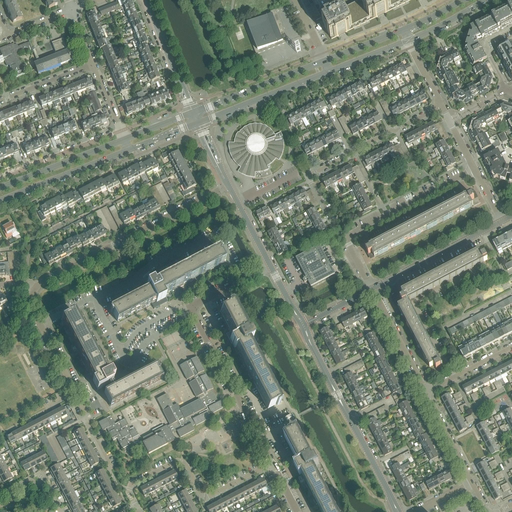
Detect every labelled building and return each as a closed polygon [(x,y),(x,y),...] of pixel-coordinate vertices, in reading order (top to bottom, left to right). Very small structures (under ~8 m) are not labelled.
[(13,0),(3,0),(7,8),(16,4),(13,0)] [(55,0),(44,0),(48,9),(57,5),(55,0)] [(123,5),(119,7),(119,9),(132,4),(130,0),(123,0),(121,1),(123,5)] [(311,0),(322,21),(323,20),(326,26),(332,23),(330,18),(336,16),(335,15),(338,13),(340,17),(341,18),(346,16),(364,7),(371,3),(369,0),(311,0)] [(323,20),(322,21),(325,26),(331,40),(339,36),(346,33),(345,33),(352,30),(370,21),(378,17),(385,14),(384,14),(392,10),(409,2),(412,0),(369,0),(371,3),(364,7),(346,16),(341,18),(340,17),(338,13),(335,15),(336,16),(330,18),(332,23),(326,26),(323,20)] [(117,3),(108,6),(111,12),(115,10),(116,12),(120,10),(119,9),(119,7),(117,3)] [(16,4),(7,8),(13,23),(22,19),(16,4)] [(132,4),(119,9),(120,10),(122,9),(124,13),(134,9),(132,4)] [(511,5),(510,6),(510,5),(507,7),(507,8),(503,10),(494,15),(493,14),(490,15),(491,16),(487,18),(478,23),(477,22),(475,24),(475,25),(470,27),(472,31),(472,33),(470,33),(469,33),(468,37),(468,38),(469,38),(468,40),(467,40),(467,41),(466,44),(466,45),(468,46),(467,48),(464,49),(467,54),(468,56),(468,57),(473,66),(482,61),(487,59),(482,50),(483,49),(481,46),(480,47),(479,47),(477,43),(476,43),(477,41),(478,42),(480,41),(483,40),(482,38),(484,37),(485,38),(495,33),(499,31),(498,30),(501,29),(501,30),(511,25),(511,24),(511,5)] [(89,21),(96,18),(101,16),(100,14),(96,16),(94,12),(93,9),(88,11),(89,14),(86,15),(89,21)] [(128,17),(123,18),(124,20),(136,15),(134,9),(124,13),(124,14),(126,13),(128,17)] [(244,23),(256,55),(288,42),(276,10),(244,23)] [(128,25),(131,24),(139,21),(136,15),(124,20),(124,21),(126,21),(128,25)] [(96,18),(89,21),(91,27),(98,24),(97,19),(101,17),(101,16),(96,18)] [(128,31),(141,26),(139,21),(131,24),(132,28),(128,30),(128,31)] [(98,24),(91,27),(93,32),(105,27),(105,26),(100,28),(98,24)] [(135,35),(143,32),(141,26),(128,31),(129,33),(134,31),(135,35)] [(95,38),(103,35),(106,34),(104,29),(106,29),(105,27),(93,32),(95,38)] [(133,43),(145,38),(143,32),(135,35),(137,39),(132,41),(133,43)] [(103,35),(95,38),(98,43),(110,39),(109,37),(107,38),(106,34),(103,35)] [(140,46),(146,44),(148,43),(145,38),(133,43),(133,44),(138,42),(140,46)] [(100,49),(102,48),(108,46),(106,42),(110,40),(110,39),(98,43),(100,49)] [(69,50),(67,51),(63,40),(57,43),(57,42),(54,43),(55,44),(52,45),(56,55),(40,62),(39,59),(37,60),(36,60),(37,62),(37,63),(34,64),(34,63),(34,64),(38,74),(73,60),(69,50)] [(26,73),(25,69),(23,69),(18,57),(16,53),(28,48),(29,52),(33,51),(29,42),(15,48),(14,46),(15,46),(14,44),(0,49),(0,50),(2,56),(0,57),(0,65),(1,66),(0,64),(0,62),(4,61),(6,66),(9,66),(12,74),(14,73),(16,78),(27,74),(26,73)] [(511,43),(508,45),(506,45),(504,46),(503,47),(498,50),(498,51),(498,52),(501,59),(503,60),(504,62),(504,64),(507,71),(509,71),(509,72),(508,73),(511,80),(511,79),(511,43)] [(136,55),(148,50),(146,44),(140,46),(138,47),(140,51),(135,53),(136,55)] [(104,54),(116,49),(116,48),(111,50),(110,45),(108,46),(102,48),(104,54)] [(116,49),(104,54),(106,60),(114,57),(112,52),(117,51),(116,49)] [(142,59),(150,55),(148,50),(136,55),(136,56),(141,54),(142,59)] [(451,50),(449,52),(446,53),(449,59),(451,57),(454,61),(455,64),(461,61),(462,63),(462,62),(456,51),(453,53),(451,50)] [(438,63),(447,66),(448,64),(454,61),(451,57),(449,59),(446,53),(441,56),(443,58),(442,59),(440,58),(438,63)] [(140,66),(153,61),(150,55),(142,59),(144,63),(140,65),(140,66)] [(114,57),(106,60),(109,66),(121,61),(120,59),(116,61),(114,57)] [(121,61),(109,66),(111,71),(119,68),(117,64),(121,62),(121,61)] [(147,70),(155,67),(153,61),(140,66),(141,67),(145,66),(147,70)] [(397,67),(403,78),(405,77),(403,74),(407,72),(406,70),(404,67),(403,64),(402,64),(401,63),(398,65),(399,66),(397,67)] [(447,66),(438,63),(437,68),(439,69),(439,70),(436,71),(439,76),(444,73),(446,76),(453,72),(450,73),(447,69),(447,68),(447,66)] [(487,66),(486,67),(484,68),(482,64),(473,69),(471,70),(471,71),(473,70),(476,76),(479,74),(483,72),(484,75),(490,72),(487,66)] [(391,70),(395,78),(399,76),(401,79),(403,78),(397,67),(396,67),(395,66),(393,68),(393,69),(391,70)] [(113,77),(126,72),(125,70),(123,71),(121,67),(119,68),(111,71),(113,77)] [(145,77),(157,72),(155,67),(147,70),(145,71),(146,75),(144,76),(145,77)] [(386,73),(392,84),(392,86),(395,85),(394,83),(392,79),(395,78),(391,70),(390,70),(390,69),(387,71),(388,72),(386,73)] [(126,72),(113,77),(116,83),(123,79),(126,78),(124,74),(126,73),(126,72)] [(157,72),(145,77),(145,79),(150,77),(152,81),(153,81),(158,79),(160,78),(157,72)] [(380,75),(384,84),(388,82),(389,85),(392,84),(386,73),(385,73),(384,72),(382,74),(382,75),(380,75)] [(442,81),(443,81),(444,80),(446,83),(458,77),(457,77),(456,78),(453,72),(446,76),(444,73),(439,76),(442,81)] [(481,82),(490,85),(492,79),(490,79),(490,78),(492,77),(490,72),(484,75),(483,72),(479,74),(482,80),(481,82)] [(374,78),(381,90),(383,89),(381,85),(384,84),(380,75),(379,76),(379,75),(376,77),(374,78)] [(445,88),(447,91),(448,94),(454,91),(452,88),(456,86),(459,85),(456,79),(458,78),(458,77),(446,83),(448,87),(445,88)] [(381,90),(374,78),(374,79),(373,78),(370,79),(371,80),(369,82),(372,89),(370,90),(371,94),(374,99),(377,98),(374,92),(378,91),(381,90)] [(84,81),(89,95),(90,94),(88,89),(93,87),(90,79),(84,81)] [(123,79),(116,83),(118,88),(130,83),(130,82),(125,84),(123,79)] [(78,83),(81,91),(85,90),(88,95),(89,95),(84,81),(78,83)] [(356,85),(362,96),(364,95),(362,91),(365,89),(362,82),(361,82),(360,81),(357,83),(358,84),(356,85)] [(490,85),(481,82),(481,83),(475,86),(474,84),(477,91),(480,89),(483,95),(487,92),(486,90),(487,89),(488,90),(490,85)] [(72,85),(78,99),(79,99),(77,93),(81,91),(78,83),(72,85)] [(120,94),(121,93),(127,91),(130,90),(129,85),(131,84),(130,83),(118,88),(120,94)] [(350,88),(354,95),(357,93),(360,97),(362,96),(356,85),(355,85),(355,84),(352,86),(352,87),(350,88)] [(467,87),(469,90),(471,94),(468,95),(471,101),(474,99),(472,97),(478,94),(480,96),(483,95),(480,89),(477,91),(474,84),(468,87),(467,85),(466,85),(467,87)] [(67,88),(70,96),(73,94),(75,100),(78,99),(72,85),(67,88)] [(458,101),(461,92),(459,92),(456,86),(452,88),(454,91),(448,94),(451,98),(453,97),(454,98),(453,100),(458,101)] [(158,88),(163,101),(166,100),(167,101),(171,99),(169,95),(168,96),(166,90),(165,88),(160,89),(160,87),(158,88)] [(354,95),(350,88),(349,88),(349,87),(346,89),(347,90),(345,91),(351,102),(353,101),(351,96),(354,95)] [(61,90),(66,103),(68,103),(66,100),(71,98),(70,96),(67,88),(61,90)] [(154,95),(157,103),(157,104),(160,103),(160,102),(163,101),(158,88),(156,89),(157,91),(156,92),(157,94),(154,95)] [(55,92),(58,100),(62,99),(64,104),(66,103),(61,90),(55,92)] [(339,93),(343,100),(346,99),(350,105),(351,104),(351,102),(345,91),(344,91),(343,90),(341,92),(339,93)] [(416,91),(422,103),(428,100),(424,92),(421,94),(419,90),(416,91)] [(461,92),(458,101),(463,103),(464,101),(465,101),(466,103),(471,101),(468,95),(471,94),(469,90),(463,93),(461,92)] [(124,107),(126,112),(125,113),(126,116),(131,115),(130,114),(134,113),(130,105),(129,100),(127,95),(128,94),(127,91),(121,93),(123,96),(124,96),(126,101),(127,102),(124,105),(124,107)] [(422,103),(416,91),(414,92),(416,96),(413,98),(417,105),(422,103)] [(58,100),(55,92),(50,94),(55,108),(58,107),(56,103),(59,102),(58,100)] [(90,94),(89,95),(90,98),(95,110),(96,112),(97,111),(102,109),(95,92),(90,94)] [(147,105),(143,94),(142,92),(137,94),(139,101),(136,102),(139,111),(142,110),(142,109),(145,108),(144,106),(147,105)] [(143,94),(147,105),(150,104),(151,106),(154,105),(157,104),(157,103),(154,95),(151,96),(150,94),(148,94),(147,93),(143,94)] [(334,96),(340,108),(342,107),(340,102),(343,100),(339,93),(338,94),(338,93),(335,95),(334,96)] [(44,97),(47,105),(52,103),(54,108),(55,108),(50,94),(44,97)] [(340,108),(334,96),(333,97),(332,96),(329,97),(330,98),(328,100),(330,105),(328,106),(329,108),(329,109),(332,108),(331,107),(335,105),(337,109),(340,108)] [(417,105),(413,98),(409,99),(407,96),(405,97),(411,108),(417,105)] [(47,105),(44,97),(38,99),(42,107),(47,105)] [(411,108),(405,97),(403,98),(405,102),(401,103),(406,111),(411,108)] [(139,111),(136,102),(131,104),(131,102),(132,102),(131,99),(129,100),(130,105),(134,113),(136,112),(137,112),(139,111)] [(315,103),(321,114),(322,116),(324,115),(321,110),(327,107),(324,102),(322,103),(321,100),(320,100),(319,99),(316,101),(317,102),(315,103)] [(26,104),(31,117),(33,117),(32,114),(33,114),(32,110),(35,109),(32,101),(26,104)] [(309,106),(314,114),(317,112),(319,116),(321,114),(315,103),(314,103),(314,102),(311,104),(311,105),(309,106)] [(406,111),(401,103),(398,105),(396,102),(394,103),(400,114),(406,111)] [(400,114),(394,103),(392,104),(394,107),(390,109),(391,112),(392,114),(394,117),(400,114)] [(506,114),(509,105),(504,103),(503,105),(502,106),(501,103),(496,105),(499,111),(496,112),(500,119),(498,116),(502,114),(504,113),(506,114)] [(31,117),(26,104),(20,106),(23,114),(26,112),(28,116),(29,115),(30,118),(31,117)] [(304,109),(310,121),(311,122),(313,121),(312,119),(310,116),(314,114),(309,106),(308,106),(308,105),(305,107),(306,108),(304,109)] [(491,108),(491,109),(492,111),(488,113),(494,124),(495,124),(494,122),(500,119),(496,112),(499,111),(496,105),(491,108)] [(23,114),(20,106),(15,108),(20,122),(21,121),(19,115),(23,114)] [(20,122),(15,108),(9,110),(12,118),(16,116),(19,122),(20,122)] [(298,112),(303,120),(306,118),(308,122),(310,121),(304,109),(303,109),(302,108),(300,110),(300,111),(298,112)] [(12,118),(9,110),(3,113),(8,126),(10,125),(8,120),(12,118)] [(91,116),(91,117),(95,128),(101,125),(96,112),(95,110),(94,110),(95,115),(91,116)] [(99,117),(97,111),(96,112),(101,125),(106,123),(107,124),(107,123),(106,120),(109,119),(107,114),(104,115),(103,115),(99,117)] [(292,115),(299,126),(301,125),(299,122),(303,120),(298,112),(297,112),(297,111),(294,113),(295,113),(292,115)] [(370,112),(376,124),(382,120),(377,112),(374,114),(372,111),(370,112)] [(376,124),(370,112),(368,113),(370,117),(367,119),(371,126),(376,124)] [(484,112),(481,113),(478,115),(481,120),(484,119),(487,125),(493,123),(494,124),(488,113),(485,115),(484,112)] [(8,126),(3,113),(0,113),(0,121),(1,123),(5,121),(7,126),(8,126)] [(84,115),(90,130),(95,128),(91,117),(87,119),(85,114),(84,115)] [(299,126),(292,115),(291,114),(288,115),(289,116),(287,118),(288,120),(285,122),(289,128),(295,125),(296,128),(299,126)] [(90,130),(84,115),(82,115),(85,122),(81,124),(84,132),(90,130)] [(471,125),(480,128),(480,126),(486,123),(487,126),(487,125),(484,119),(481,120),(478,115),(473,117),(475,120),(474,120),(472,120),(471,125)] [(65,118),(71,132),(77,130),(73,121),(72,119),(69,120),(68,117),(65,118)] [(371,126),(367,119),(363,121),(361,117),(359,118),(365,129),(371,126)] [(71,132),(65,118),(64,119),(65,121),(64,122),(65,125),(62,126),(65,134),(71,132)] [(365,129),(359,118),(357,119),(359,123),(355,125),(359,132),(365,129)] [(54,123),(60,136),(65,134),(62,126),(59,127),(58,124),(56,125),(55,122),(54,123)] [(427,125),(432,134),(435,132),(437,135),(439,134),(439,133),(437,131),(436,128),(435,126),(433,122),(427,125)] [(60,136),(54,123),(53,123),(54,126),(53,126),(53,127),(50,128),(51,130),(50,130),(54,138),(60,136)] [(359,132),(355,125),(352,126),(350,123),(347,124),(348,124),(349,127),(350,130),(352,132),(353,135),(359,132)] [(243,130),(239,134),(238,133),(236,138),(235,144),(229,143),(229,144),(230,150),(230,151),(232,157),(236,163),(241,168),(242,168),(248,171),(255,172),(262,172),(268,169),(268,170),(269,169),(267,166),(272,163),(276,158),(277,157),(280,158),(282,154),(283,147),(284,147),(283,147),(283,140),(281,133),(275,136),(272,132),(272,131),(272,132),(268,128),(263,126),(258,125),(257,125),(252,125),(247,127),(243,130)] [(422,128),(428,140),(430,139),(428,135),(432,134),(427,125),(422,128)] [(480,128),(471,125),(469,130),(471,131),(468,133),(471,138),(476,135),(478,137),(482,135),(479,129),(480,128)] [(416,131),(420,139),(424,138),(426,141),(428,140),(422,128),(416,131)] [(329,130),(335,141),(341,138),(337,130),(333,132),(331,129),(329,130)] [(335,141),(329,130),(327,131),(329,135),(325,137),(329,145),(335,141)] [(411,134),(417,146),(419,145),(417,141),(420,139),(416,131),(411,134)] [(503,143),(507,141),(504,133),(499,136),(503,143)] [(39,135),(44,148),(49,146),(45,135),(42,136),(41,134),(39,135)] [(417,146),(411,134),(405,137),(409,145),(413,143),(414,147),(417,146)] [(474,143),(475,143),(477,142),(478,145),(490,139),(490,138),(488,139),(485,134),(482,135),(478,137),(476,135),(471,138),(474,143)] [(35,142),(38,150),(44,148),(39,135),(37,135),(39,141),(35,142)] [(329,145),(325,137),(322,139),(320,135),(318,136),(324,147),(329,145)] [(27,137),(27,139),(32,152),(38,150),(35,142),(32,143),(29,136),(27,137)] [(324,147),(318,136),(316,137),(317,141),(314,143),(318,150),(324,147)] [(32,152),(27,139),(24,140),(27,145),(23,147),(26,155),(32,152)] [(477,150),(479,153),(481,156),(501,145),(498,140),(495,141),(490,140),(490,139),(478,145),(480,149),(478,149),(477,150)] [(8,141),(13,154),(19,152),(16,144),(12,146),(10,140),(8,141)] [(444,140),(443,141),(436,145),(438,148),(434,150),(435,152),(447,146),(444,140)] [(13,154),(8,141),(7,142),(9,147),(4,149),(7,157),(13,154)] [(318,150),(314,143),(311,144),(309,141),(307,142),(313,153),(318,150)] [(305,153),(307,156),(313,153),(307,142),(304,143),(306,147),(303,149),(301,146),(299,147),(302,154),(305,153)] [(386,147),(390,155),(394,153),(396,157),(398,156),(397,155),(396,152),(395,150),(393,147),(392,144),(386,147)] [(447,146),(435,152),(436,155),(438,154),(440,157),(442,156),(450,152),(447,146)] [(380,150),(387,162),(389,160),(387,157),(390,155),(386,147),(380,150)] [(174,153),(172,149),(162,155),(164,159),(169,157),(171,162),(181,157),(178,151),(174,153)] [(375,153),(379,161),(382,159),(384,163),(387,162),(380,150),(375,153)] [(507,174),(511,175),(509,182),(510,182),(511,182),(511,172),(511,173),(508,172),(509,169),(508,169),(507,168),(506,168),(505,167),(506,167),(503,160),(501,157),(498,151),(483,158),(485,161),(484,162),(489,172),(490,171),(492,174),(490,174),(493,179),(497,177),(500,178),(500,179),(501,179),(504,180),(505,181),(507,174)] [(441,164),(453,157),(450,152),(442,156),(444,160),(440,162),(441,164)] [(369,156),(375,167),(377,166),(378,166),(376,163),(379,161),(375,153),(369,156)] [(375,167),(369,156),(363,159),(365,162),(362,163),(365,168),(371,165),(373,168),(375,167)] [(171,162),(174,167),(184,162),(181,157),(171,162)] [(453,157),(441,164),(442,166),(446,164),(448,167),(446,169),(447,171),(454,168),(452,165),(456,163),(453,157)] [(147,161),(152,171),(158,168),(153,158),(147,161)] [(141,164),(147,174),(152,171),(147,161),(141,164)] [(174,167),(177,173),(187,168),(184,162),(174,167)] [(134,166),(139,176),(146,173),(146,174),(147,174),(141,164),(141,163),(134,166)] [(129,169),(134,179),(139,176),(134,166),(129,169)] [(345,169),(349,177),(352,175),(354,178),(356,177),(355,174),(353,172),(352,169),(350,166),(345,169)] [(177,173),(180,179),(190,174),(187,168),(177,173)] [(123,172),(128,182),(129,184),(135,181),(134,179),(129,169),(123,172)] [(339,171),(345,183),(347,182),(345,178),(349,177),(345,169),(339,171)] [(333,174),(338,182),(341,181),(343,184),(345,183),(339,171),(333,174)] [(128,182),(123,172),(117,175),(123,185),(128,182)] [(180,179),(183,185),(193,180),(190,174),(180,179)] [(328,177),(334,189),(336,188),(334,184),(338,182),(333,174),(328,177)] [(113,188),(119,185),(114,175),(108,178),(113,188)] [(334,189),(328,177),(322,180),(323,183),(320,185),(323,190),(330,187),(332,190),(334,189)] [(113,188),(108,178),(102,181),(102,179),(101,179),(106,189),(107,191),(113,188)] [(95,182),(101,192),(104,190),(106,189),(101,179),(95,182)] [(193,180),(183,185),(181,186),(184,192),(182,193),(184,197),(194,191),(192,188),(196,186),(193,180)] [(90,185),(95,195),(101,192),(95,182),(90,185)] [(352,196),(363,190),(360,184),(353,188),(355,192),(351,194),(352,196)] [(84,188),(89,198),(95,195),(90,185),(84,188)] [(89,198),(84,188),(78,191),(83,201),(89,198)] [(298,193),(303,201),(306,199),(308,203),(310,201),(309,198),(307,195),(306,193),(304,190),(303,190),(303,189),(300,191),(300,192),(298,193)] [(363,190),(352,196),(353,198),(357,196),(359,200),(366,196),(363,190)] [(69,194),(74,204),(77,202),(77,203),(80,204),(83,202),(78,192),(76,193),(75,191),(69,194)] [(293,196),(299,207),(301,206),(299,202),(303,201),(298,193),(297,192),(294,194),(295,195),(293,196)] [(467,196),(463,196),(463,197),(454,202),(453,203),(449,205),(447,205),(447,206),(438,211),(438,210),(436,212),(433,213),(431,214),(422,219),(421,219),(420,220),(416,222),(414,222),(414,223),(406,228),(405,227),(404,229),(400,231),(398,231),(398,232),(389,236),(387,237),(384,239),(382,239),(382,240),(373,245),(372,244),(369,247),(369,246),(365,248),(366,250),(369,255),(371,258),(374,257),(375,257),(471,207),(472,206),(473,206),(473,207),(480,203),(477,197),(477,198),(474,192),(471,193),(467,195),(467,196)] [(63,197),(68,207),(69,209),(75,205),(74,204),(69,194),(63,197)] [(56,198),(61,208),(62,210),(68,207),(63,197),(62,195),(56,198)] [(287,198),(292,207),(295,205),(297,208),(299,207),(293,196),(292,196),(292,195),(289,197),(287,198)] [(366,196),(359,200),(360,203),(357,205),(358,207),(369,201),(366,196)] [(51,201),(56,211),(61,208),(56,198),(51,201)] [(282,202),(288,213),(290,212),(288,208),(292,207),(287,198),(287,199),(286,198),(283,199),(284,200),(282,202)] [(149,203),(154,212),(155,212),(157,211),(160,209),(159,208),(158,205),(156,202),(155,200),(149,203)] [(45,204),(50,214),(56,211),(51,201),(45,204)] [(288,213),(282,202),(281,202),(280,201),(278,202),(278,203),(276,204),(280,212),(284,211),(286,214),(288,213)] [(369,201),(358,207),(359,210),(363,208),(365,211),(361,213),(362,216),(371,211),(369,208),(372,207),(369,201)] [(143,206),(148,215),(149,215),(151,214),(154,212),(149,203),(143,206)] [(50,214),(45,204),(39,207),(41,211),(37,213),(42,222),(46,220),(45,217),(50,214)] [(270,208),(276,219),(279,218),(277,214),(280,212),(276,204),(275,205),(275,204),(272,205),(273,206),(270,208)] [(137,209),(143,218),(146,217),(145,217),(148,215),(143,206),(137,209)] [(262,209),(267,219),(272,217),(274,220),(276,219),(270,208),(268,209),(267,207),(262,209)] [(307,220),(318,214),(315,208),(314,208),(314,209),(307,212),(309,216),(305,218),(307,220)] [(132,212),(137,221),(140,220),(143,218),(137,209),(132,212)] [(267,219),(262,209),(255,213),(262,226),(265,225),(263,222),(267,219)] [(125,213),(130,222),(131,222),(133,221),(136,220),(137,221),(132,212),(131,210),(125,213)] [(130,222),(125,213),(119,216),(120,217),(121,219),(122,222),(124,225),(124,226),(125,225),(127,224),(130,222)] [(318,214),(307,220),(308,222),(309,221),(311,224),(313,223),(313,224),(321,220),(318,214)] [(321,220),(313,224),(315,227),(311,229),(312,231),(324,225),(321,220)] [(15,231),(11,223),(6,226),(6,225),(3,226),(4,227),(3,227),(5,231),(3,232),(7,238),(12,236),(11,234),(15,231)] [(96,228),(100,238),(101,238),(104,237),(104,236),(106,235),(106,234),(104,231),(104,230),(103,229),(102,226),(101,225),(96,228)] [(324,225),(312,231),(314,233),(317,231),(319,235),(327,231),(324,225)] [(90,231),(95,241),(96,241),(98,240),(98,239),(100,238),(96,228),(90,231)] [(271,239),(282,233),(281,231),(278,232),(276,228),(270,231),(268,232),(268,233),(267,234),(269,237),(270,236),(271,239)] [(95,241),(90,231),(84,234),(89,244),(90,244),(92,243),(92,242),(95,241)] [(282,233),(271,239),(270,239),(272,242),(273,242),(274,244),(282,240),(280,237),(284,235),(282,233)] [(511,246),(505,233),(504,234),(504,236),(501,237),(507,248),(511,246)] [(82,245),(83,247),(84,247),(86,246),(86,245),(89,244),(84,234),(78,237),(82,245)] [(80,247),(82,245),(78,237),(77,236),(72,239),(77,248),(80,247)] [(507,248),(501,237),(499,239),(498,237),(497,237),(496,238),(503,251),(507,248)] [(503,251),(496,238),(495,239),(494,239),(495,241),(492,242),(498,253),(503,251)] [(77,248),(72,239),(66,242),(67,244),(71,251),(72,251),(74,250),(77,248)] [(277,250),(289,244),(287,241),(284,243),(282,240),(274,244),(274,245),(273,245),(275,248),(276,247),(277,250)] [(67,244),(61,247),(66,257),(67,256),(67,257),(70,255),(69,255),(72,254),(71,251),(67,244)] [(289,244),(277,250),(276,251),(278,253),(279,253),(280,255),(291,249),(291,248),(289,244)] [(66,257),(61,247),(60,245),(55,248),(56,250),(61,260),(64,259),(64,258),(66,257)] [(302,270),(306,277),(303,280),(304,283),(308,282),(311,287),(313,286),(314,286),(314,285),(316,284),(316,285),(316,284),(318,283),(319,283),(318,283),(320,282),(321,282),(323,281),(325,279),(325,280),(326,280),(325,279),(327,278),(328,279),(328,278),(330,277),(332,276),(333,276),(332,276),(335,274),(333,270),(320,246),(296,258),(297,261),(298,263),(299,263),(300,265),(299,266),(300,266),(301,268),(302,270)] [(112,315),(113,314),(117,322),(118,322),(118,321),(120,321),(124,318),(128,316),(133,314),(132,314),(137,312),(141,310),(141,309),(145,307),(150,305),(149,305),(151,304),(154,309),(167,302),(165,298),(165,297),(164,296),(168,294),(168,292),(174,289),(175,290),(184,286),(183,284),(189,281),(190,282),(195,280),(194,279),(213,268),(224,263),(220,255),(222,254),(220,250),(219,251),(218,249),(218,250),(217,248),(186,264),(186,263),(181,265),(182,267),(175,270),(175,269),(166,273),(167,275),(160,278),(160,277),(155,279),(154,277),(141,283),(144,290),(134,295),(110,307),(111,309),(110,309),(111,310),(110,311),(112,315)] [(56,250),(50,253),(55,263),(56,262),(56,263),(58,262),(58,261),(61,260),(56,250)] [(440,361),(410,304),(411,300),(480,264),(483,262),(484,262),(488,260),(487,260),(487,259),(487,258),(484,254),(481,256),(478,251),(478,252),(476,253),(402,291),(401,292),(400,293),(393,296),(391,298),(396,308),(398,307),(429,367),(430,368),(434,365),(436,369),(441,366),(440,366),(442,366),(442,365),(440,361)] [(55,263),(50,253),(45,256),(43,253),(39,255),(44,264),(47,262),(49,266),(50,266),(52,265),(52,264),(55,263)] [(0,277),(6,277),(6,274),(9,274),(9,273),(9,271),(8,268),(8,265),(8,263),(0,263),(0,277)] [(0,294),(0,304),(1,307),(7,304),(9,308),(13,306),(7,295),(4,297),(2,293),(0,294)] [(220,312),(231,333),(227,335),(228,337),(229,336),(230,339),(232,344),(233,344),(234,346),(233,347),(234,348),(237,353),(238,352),(241,359),(240,359),(245,368),(246,367),(249,374),(248,374),(250,379),(252,378),(253,378),(255,382),(254,382),(255,385),(268,409),(282,402),(276,390),(277,390),(271,378),(270,378),(266,371),(267,371),(265,366),(264,366),(260,360),(262,359),(257,350),(256,351),(252,345),(254,344),(251,339),(253,338),(250,332),(248,333),(247,331),(248,330),(234,304),(220,312)] [(358,312),(363,323),(365,322),(364,319),(367,317),(363,309),(358,312)] [(69,314),(70,316),(60,320),(63,325),(64,324),(65,328),(67,331),(66,331),(68,335),(71,340),(72,340),(73,343),(75,346),(74,347),(77,351),(78,351),(80,355),(80,356),(81,359),(83,362),(82,362),(87,371),(88,370),(89,374),(91,377),(90,378),(90,379),(91,379),(91,381),(96,391),(97,391),(102,388),(104,394),(103,394),(110,407),(162,380),(156,367),(155,365),(154,365),(129,379),(127,380),(119,384),(117,380),(119,379),(113,369),(112,368),(113,368),(112,366),(106,369),(102,363),(104,362),(99,353),(99,354),(98,354),(94,347),(92,343),(94,343),(91,338),(90,339),(86,332),(88,332),(83,323),(82,323),(78,317),(80,316),(77,312),(75,313),(74,312),(73,313),(73,312),(69,314)] [(352,315),(356,323),(359,321),(361,324),(363,323),(358,312),(352,315)] [(356,323),(352,315),(346,318),(352,329),(354,328),(353,325),(356,323)] [(342,324),(345,329),(348,327),(350,330),(352,329),(346,318),(340,321),(342,324)] [(511,329),(508,321),(503,324),(509,335),(511,333),(511,329)] [(503,324),(499,326),(505,339),(507,338),(506,336),(509,335),(503,324)] [(499,326),(494,328),(500,339),(503,338),(504,339),(505,339),(499,326)] [(323,337),(334,332),(332,330),(329,331),(328,327),(320,331),(323,337)] [(494,328),(490,331),(496,343),(498,343),(498,342),(497,341),(500,339),(494,328)] [(490,331),(485,333),(491,344),(494,343),(495,344),(496,343),(490,331)] [(326,343),(333,339),(332,335),(335,334),(334,332),(323,337),(326,343)] [(367,340),(364,342),(365,344),(376,338),(374,333),(373,332),(372,333),(367,336),(365,337),(367,340)] [(485,333),(481,336),(487,348),(489,347),(488,346),(491,344),(485,333)] [(481,336),(476,338),(482,349),(485,347),(485,349),(486,349),(487,348),(481,336)] [(376,338),(365,344),(366,346),(369,345),(371,348),(379,344),(376,338)] [(476,338),(472,340),(478,353),(480,352),(479,350),(482,349),(476,338)] [(333,339),(326,343),(329,348),(339,343),(338,341),(335,342),(333,339)] [(472,340),(467,343),(473,354),(476,352),(476,354),(477,353),(477,354),(478,353),(472,340)] [(331,354),(339,350),(337,346),(341,345),(339,343),(329,348),(331,354)] [(467,343),(463,345),(469,358),(471,357),(470,357),(471,357),(470,355),(473,354),(467,343)] [(373,351),(370,353),(371,355),(382,349),(379,344),(371,348),(373,351)] [(469,358),(463,345),(458,348),(464,359),(467,357),(467,358),(468,358),(469,358)] [(382,349),(371,355),(372,357),(375,356),(377,359),(383,356),(385,355),(382,349)] [(334,360),(345,354),(344,352),(341,353),(339,350),(331,354),(334,360)] [(337,365),(345,361),(343,358),(346,356),(345,354),(334,360),(337,365)] [(375,368),(386,362),(383,356),(377,359),(375,360),(377,364),(374,365),(375,368)] [(225,407),(222,400),(218,402),(211,390),(213,389),(206,375),(204,376),(202,372),(204,371),(196,357),(190,361),(187,362),(180,366),(187,380),(188,379),(190,383),(189,384),(196,398),(197,397),(198,400),(196,401),(180,410),(177,404),(173,406),(170,402),(166,394),(157,399),(163,411),(163,412),(170,425),(167,427),(171,434),(171,433),(176,431),(180,438),(194,430),(192,427),(195,425),(196,426),(210,419),(208,415),(211,413),(211,414),(225,407)] [(386,362),(375,368),(376,370),(379,368),(381,372),(389,367),(386,362)] [(507,373),(511,370),(511,369),(508,363),(503,366),(507,373)] [(501,376),(507,373),(503,366),(497,369),(501,376)] [(389,367),(381,372),(383,375),(380,377),(381,379),(392,373),(389,367)] [(495,379),(501,376),(497,369),(491,372),(495,379)] [(489,382),(495,379),(491,372),(485,375),(489,382)] [(346,383),(357,377),(356,375),(353,376),(351,373),(349,374),(347,375),(343,377),(346,383)] [(392,373),(381,379),(382,381),(385,379),(387,383),(395,379),(392,373)] [(483,386),(489,382),(485,375),(480,378),(483,386)] [(349,388),(357,384),(356,381),(358,379),(357,377),(346,383),(349,388)] [(478,389),(483,386),(480,378),(474,381),(478,389)] [(387,390),(398,384),(395,379),(387,383),(389,386),(386,388),(387,390)] [(472,392),(478,389),(474,381),(468,384),(472,392)] [(357,384),(349,388),(352,394),(363,388),(362,386),(359,387),(357,384)] [(397,392),(398,395),(399,396),(402,394),(400,390),(401,390),(398,384),(387,390),(388,392),(391,390),(393,394),(397,392)] [(472,392),(468,384),(462,387),(466,395),(472,392)] [(363,388),(352,394),(355,399),(363,395),(361,392),(364,390),(363,388)] [(452,400),(449,394),(441,398),(444,404),(452,400)] [(363,395),(355,399),(358,405),(371,398),(370,396),(368,397),(365,399),(363,395)] [(361,411),(369,407),(367,403),(372,400),(371,398),(358,405),(361,411)] [(455,406),(452,400),(444,404),(447,410),(455,406)] [(403,403),(399,406),(401,409),(398,411),(399,413),(410,407),(407,401),(403,403)] [(458,411),(455,406),(447,410),(451,415),(458,411)] [(57,410),(61,418),(67,415),(63,407),(57,410)] [(410,407),(399,413),(400,415),(403,414),(405,417),(413,413),(410,407)] [(493,408),(486,411),(489,417),(496,413),(493,408)] [(506,419),(511,415),(511,412),(510,409),(503,413),(506,419)] [(61,418),(57,410),(51,413),(56,421),(61,418)] [(461,417),(458,411),(451,415),(454,421),(461,417)] [(56,421),(51,413),(46,416),(50,424),(56,421)] [(413,413),(405,417),(405,418),(403,419),(404,422),(405,424),(416,418),(413,413)] [(50,424),(46,416),(40,419),(44,427),(50,424)] [(98,423),(102,431),(106,429),(113,441),(117,439),(122,449),(130,445),(128,441),(138,435),(134,427),(130,429),(125,419),(115,424),(110,416),(98,423)] [(464,423),(461,417),(454,421),(457,427),(464,423)] [(370,428),(381,422),(380,420),(377,422),(375,418),(373,419),(370,420),(367,422),(370,428)] [(416,418),(405,424),(406,426),(409,425),(411,428),(419,424),(416,418)] [(44,427),(40,419),(35,422),(39,430),(44,427)] [(39,430),(35,422),(29,425),(33,433),(39,430)] [(381,422),(370,428),(373,434),(381,429),(379,426),(382,425),(381,422)] [(467,429),(464,423),(457,427),(460,433),(467,429)] [(480,432),(487,428),(484,423),(477,426),(480,432)] [(419,424),(411,428),(413,432),(410,433),(411,435),(422,430),(419,424)] [(33,433),(29,425),(23,428),(27,436),(33,433)] [(167,426),(151,434),(142,438),(144,442),(142,443),(148,454),(167,444),(167,443),(175,439),(171,433),(171,434),(167,427),(167,426)] [(27,436),(23,428),(18,431),(22,439),(27,436)] [(490,434),(487,428),(480,432),(483,438),(490,434)] [(77,439),(85,434),(82,429),(74,433),(77,439)] [(381,429),(373,434),(376,439),(387,434),(389,432),(388,430),(383,433),(381,429)] [(294,434),(286,438),(294,453),(295,455),(297,459),(293,461),(297,468),(298,470),(299,470),(300,472),(299,473),(300,475),(302,479),(304,478),(307,484),(306,485),(310,494),(312,493),(315,500),(314,500),(316,505),(319,504),(320,506),(319,507),(319,508),(321,511),(339,511),(333,500),(332,497),(333,496),(331,491),(329,492),(326,486),(327,485),(323,477),(322,477),(318,471),(319,470),(317,467),(317,466),(319,465),(315,459),(315,458),(315,459),(311,452),(300,430),(297,432),(294,434)] [(422,430),(411,435),(412,438),(415,436),(417,440),(419,439),(418,439),(425,435),(422,430)] [(22,439),(18,431),(12,434),(16,442),(22,439)] [(16,442),(12,434),(6,437),(11,444),(16,442)] [(80,444),(87,440),(85,434),(77,439),(80,444)] [(387,434),(376,439),(379,445),(387,441),(385,437),(388,436),(387,434)] [(418,446),(430,440),(427,434),(425,435),(418,439),(419,439),(420,442),(417,444),(418,446)] [(493,440),(490,434),(483,438),(486,444),(493,440)] [(83,450),(90,446),(87,440),(80,444),(83,450)] [(424,450),(433,446),(430,440),(418,446),(420,448),(422,446),(424,450)] [(496,446),(493,440),(486,444),(489,450),(496,446)] [(387,441),(379,445),(382,450),(393,445),(392,443),(389,444),(387,441)] [(385,456),(393,452),(391,448),(394,447),(393,445),(382,450),(385,456)] [(86,455),(93,451),(90,446),(83,450),(86,455)] [(424,457),(435,451),(433,446),(424,450),(426,453),(423,455),(424,457)] [(496,446),(489,450),(492,456),(499,451),(496,446)] [(89,461),(96,457),(93,451),(86,455),(89,461)] [(438,457),(435,451),(424,457),(425,459),(428,458),(430,461),(432,460),(434,463),(439,460),(438,457)] [(37,455),(42,463),(47,460),(43,452),(37,455)] [(42,463),(37,455),(32,458),(36,466),(42,463)] [(96,457),(89,461),(92,467),(99,463),(96,457)] [(36,466),(32,458),(26,461),(30,469),(36,466)] [(30,469),(26,461),(21,464),(24,472),(30,469)] [(480,472),(487,468),(484,462),(477,466),(480,472)] [(397,464),(394,466),(391,468),(394,473),(405,468),(404,466),(404,465),(401,467),(399,463),(397,464)] [(59,464),(50,469),(52,472),(51,473),(52,475),(62,470),(59,464)] [(0,477),(9,472),(6,467),(0,470),(0,477)] [(405,468),(394,473),(397,479),(405,475),(403,472),(406,470),(405,468)] [(441,471),(446,482),(452,479),(448,471),(444,473),(443,470),(442,468),(440,469),(441,471)] [(487,468),(480,472),(483,478),(490,474),(487,468)] [(56,480),(65,476),(62,470),(52,475),(53,478),(55,477),(56,480)] [(98,479),(106,475),(103,470),(95,474),(98,479)] [(168,474),(172,482),(178,479),(174,471),(168,474)] [(437,477),(441,485),(446,482),(441,471),(438,472),(439,473),(435,474),(437,477)] [(9,472),(0,477),(0,479),(0,480),(2,479),(4,483),(12,478),(9,472)] [(167,485),(172,482),(168,474),(162,477),(167,485)] [(490,474),(483,478),(486,483),(493,479),(490,474)] [(98,479),(101,485),(109,481),(106,475),(98,479)] [(405,475),(397,479),(400,485),(411,479),(412,478),(411,476),(407,478),(405,475)] [(429,477),(435,487),(441,485),(437,477),(433,479),(431,475),(430,476),(429,477)] [(58,486),(68,481),(65,476),(56,480),(58,483),(56,484),(58,486)] [(161,488),(167,485),(162,477),(157,480),(161,488)] [(429,481),(422,484),(425,489),(428,488),(429,491),(435,487),(429,477),(427,478),(429,481)] [(261,489),(267,486),(263,479),(257,482),(261,489)] [(411,479),(400,485),(403,490),(411,486),(409,483),(412,481),(411,479)] [(493,479),(486,483),(489,489),(496,485),(493,479)] [(155,491),(161,488),(157,480),(151,483),(155,491)] [(62,491),(71,487),(68,481),(58,486),(59,489),(60,488),(62,491)] [(101,485),(104,490),(112,486),(109,481),(101,485)] [(256,492),(261,489),(257,482),(251,484),(256,492)] [(150,494),(155,491),(151,483),(146,486),(150,494)] [(250,495),(256,492),(251,484),(246,487),(250,495)] [(496,485),(489,489),(492,495),(500,491),(496,485)] [(104,490),(107,496),(115,492),(112,486),(104,490)] [(150,494),(146,486),(140,489),(144,497),(150,494)] [(411,486),(403,490),(405,496),(416,490),(415,488),(412,489),(411,486)] [(63,498),(74,492),(71,487),(62,491),(64,494),(62,495),(63,498)] [(244,498),(250,495),(246,487),(240,490),(244,498)] [(239,501),(244,498),(240,490),(234,493),(239,501)] [(416,490),(405,496),(408,501),(416,497),(415,494),(418,493),(416,490)] [(180,500),(188,496),(186,491),(177,495),(180,500)] [(500,491),(492,495),(495,501),(503,497),(500,491)] [(68,503),(77,498),(74,492),(63,498),(65,500),(66,499),(68,503)] [(107,496),(110,502),(118,498),(115,492),(107,496)] [(233,504),(239,501),(234,493),(229,496),(233,504)] [(180,500),(183,506),(191,502),(188,496),(180,500)] [(227,507),(233,504),(229,496),(223,499),(227,507)] [(69,509),(79,504),(77,498),(68,503),(70,506),(68,507),(69,509)] [(110,502),(113,508),(121,504),(118,498),(110,502)] [(222,510),(227,507),(223,499),(218,502),(222,510)] [(183,506),(186,511),(194,507),(191,502),(183,506)] [(215,511),(217,511),(222,510),(218,502),(212,505),(215,511)]
